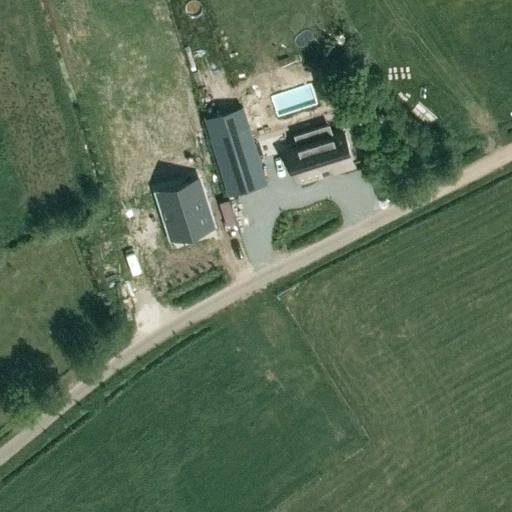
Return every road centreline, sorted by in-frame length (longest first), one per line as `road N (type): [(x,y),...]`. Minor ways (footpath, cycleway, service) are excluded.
road 1 (unclassified): [(0,456),(134,348),(260,279)]
road 2 (track): [(260,279),(511,149)]
